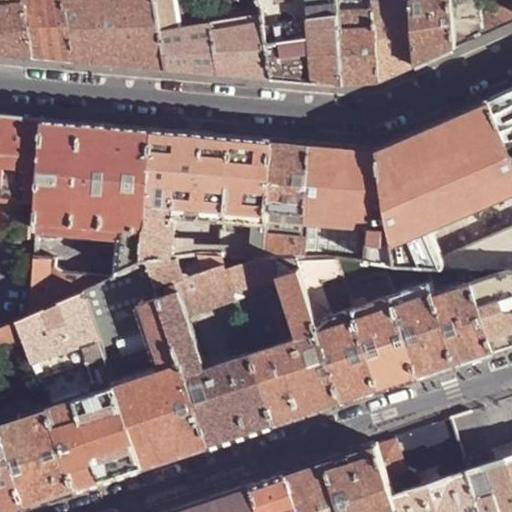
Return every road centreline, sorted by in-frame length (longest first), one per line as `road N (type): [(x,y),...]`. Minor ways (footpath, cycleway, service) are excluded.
road 1 (residential): [(0,88),(371,118),(511,57)]
road 2 (residential): [(88,511),(511,371)]
